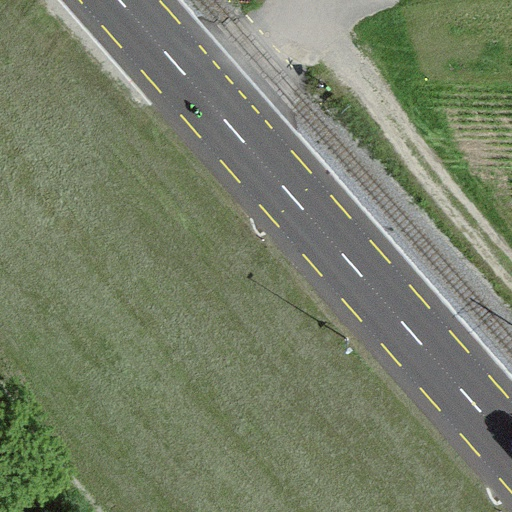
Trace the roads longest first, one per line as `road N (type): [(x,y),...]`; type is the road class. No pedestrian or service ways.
road 1 (secondary): [(511,449),(116,0)]
road 2 (track): [(319,0),(341,73),(511,271)]
road 3 (track): [(313,0),(213,110)]
